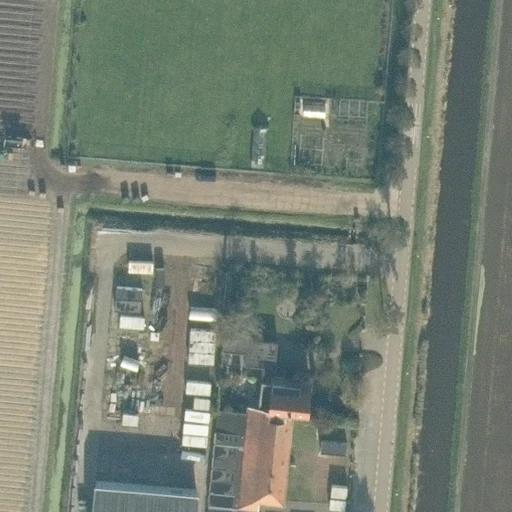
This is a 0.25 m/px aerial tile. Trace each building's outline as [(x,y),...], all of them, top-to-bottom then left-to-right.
[(138,271),(138,287),(128,287),(127,309),(145,310),(145,305),(165,306),(166,272),(138,271)] [(144,350),(145,336),(125,334),(124,347),(144,350)] [(277,340),(223,335),(222,349),(247,351),(245,363),(264,364),(260,405),(249,404),(248,411),(292,415),(292,409),(307,411),(309,383),(283,380),(284,375),(274,374),(277,340)] [(248,411),(217,408),(208,503),(257,508),(257,506),(252,505),(253,497),(257,497),(257,498),(258,498),(258,497),(283,500),(292,415),(248,411)] [(319,490),(349,492),(352,418),(322,416),(319,490)] [(193,511),(196,488),(96,480),(93,511),(193,511)]
